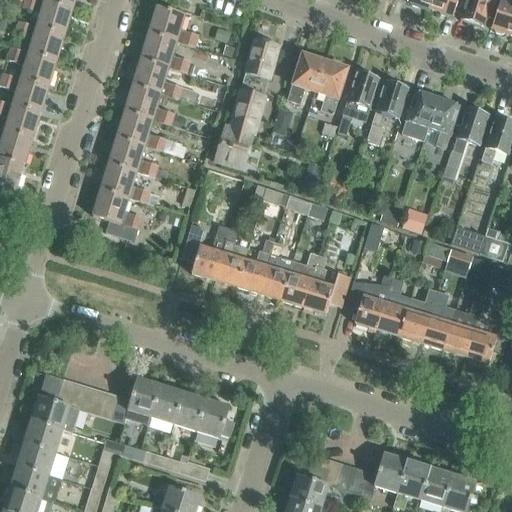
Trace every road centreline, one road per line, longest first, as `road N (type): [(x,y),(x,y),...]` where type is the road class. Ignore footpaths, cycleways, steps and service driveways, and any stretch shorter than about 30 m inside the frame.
road 1 (residential): [(22,299),(115,0)]
road 2 (unclassified): [(511,88),(240,0)]
road 3 (residential): [(285,383),(22,299)]
road 4 (residential): [(511,431),(480,443),(285,383)]
road 5 (residential): [(285,383),(244,511)]
